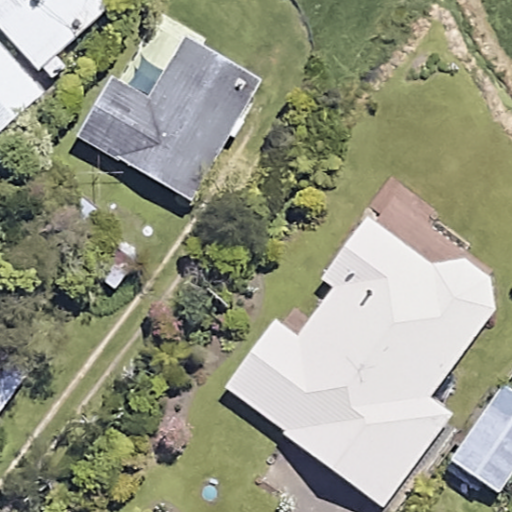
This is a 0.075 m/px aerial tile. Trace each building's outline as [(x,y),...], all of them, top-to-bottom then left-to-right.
[(0,0),(0,18),(48,71),(92,31),(84,22),(107,0),(0,0)] [(272,87),(175,27),(153,34),(90,136),(200,204),(272,87)] [(0,140),(52,94),(0,35),(0,140)] [(443,268),(377,218),(332,279),(344,288),(307,338),(284,321),(234,388),(391,506),(460,415),(438,399),(511,300),(511,289),(458,249),(443,268)] [(0,421),(39,368),(0,339),(0,421)] [(511,487),(511,384),(458,458),(507,494),(511,487)]
